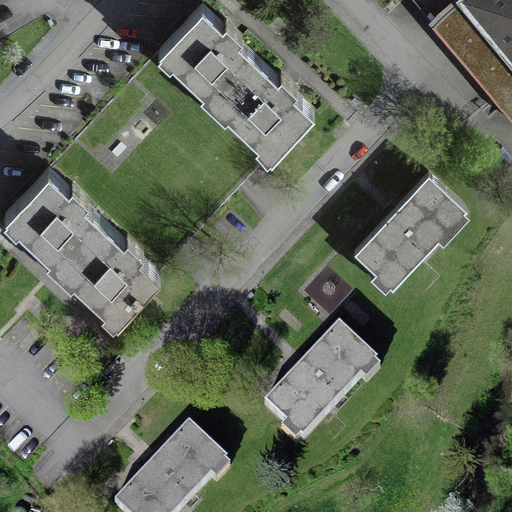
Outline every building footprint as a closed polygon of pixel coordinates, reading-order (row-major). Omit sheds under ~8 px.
[(511,0),(455,0),(433,19),(511,111),(511,0)] [(159,49),(214,101),(271,153),(313,108),(291,88),(283,96),(276,89),(269,83),(277,75),(257,56),(237,38),(229,46),(223,39),(216,33),(223,25),(201,4),(159,49)] [(159,272),(102,220),(46,169),(5,214),(27,234),(35,226),(42,232),(49,239),(41,247),(60,265),(81,284),(88,276),(95,282),(102,289),(94,297),(117,317),(159,272)] [(354,250),(391,285),(465,207),(427,172),(391,211),(354,250)] [(375,363),(338,328),(301,367),(264,406),(301,441),(375,363)] [(121,511),(178,511),(225,462),(188,427),(151,466),(114,505),(121,511)]
